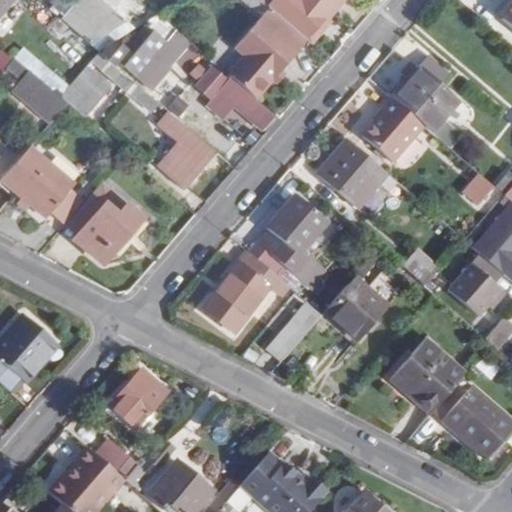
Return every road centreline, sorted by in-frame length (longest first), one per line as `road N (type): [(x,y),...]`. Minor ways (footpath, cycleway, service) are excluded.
road 1 (residential): [(127,324),(408,0)]
road 2 (residential): [(496,511),(127,324)]
road 3 (residential): [(127,324),(0,470)]
road 4 (residential): [(127,324),(0,258)]
